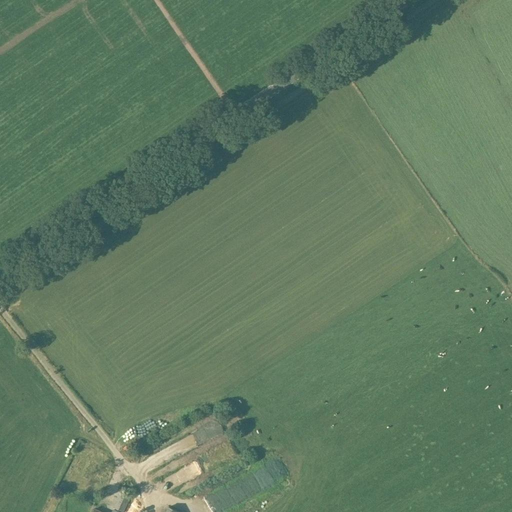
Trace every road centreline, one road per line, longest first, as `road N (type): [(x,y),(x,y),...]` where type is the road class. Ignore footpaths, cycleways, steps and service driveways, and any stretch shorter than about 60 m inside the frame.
road 1 (secondary): [(0,272),(408,0)]
road 2 (unknown): [(235,115),(162,0)]
